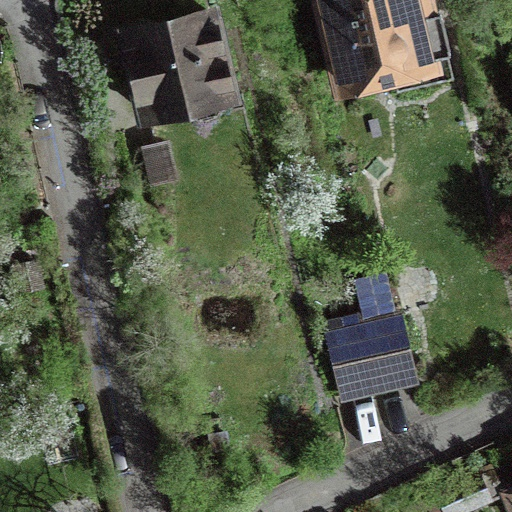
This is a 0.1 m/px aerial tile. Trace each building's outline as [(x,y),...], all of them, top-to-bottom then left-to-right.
[(321,0),(341,83),(352,81),(362,89),(375,85),(381,74),(431,62),(430,59),(450,55),(440,13),(420,18),(415,0),(321,0)] [(230,96),(211,12),(127,32),(147,116),(187,106),(188,109),(201,119),(218,115),(224,101),(224,98),(230,96)] [(364,323),(379,387),(415,379),(400,315),(393,317),(383,273),(358,279),(368,322),(364,323)] [(344,395),(379,387),(364,323),(329,331),(344,395)] [(480,474),(404,509),(405,511),(458,511),(504,491),(510,489),(498,462),(479,471),(480,474)]
